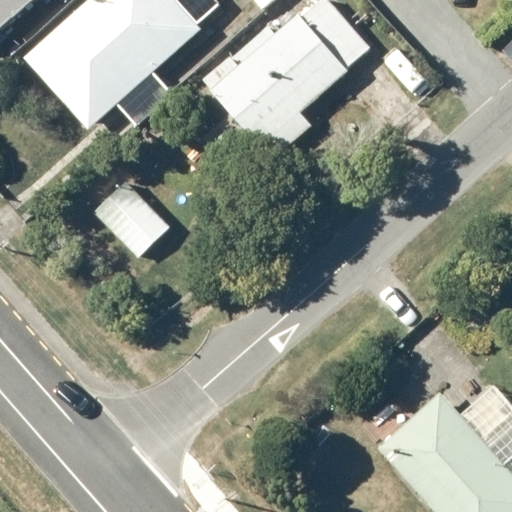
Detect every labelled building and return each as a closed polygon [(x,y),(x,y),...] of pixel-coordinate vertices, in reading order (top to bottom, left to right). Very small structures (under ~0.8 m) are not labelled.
[(0,0),(0,57),(63,0),(0,0)] [(209,30),(180,0),(102,0),(34,66),(100,134),(209,30)] [(386,53),(343,0),(323,0),(211,89),(272,165),(319,127),(309,114),(386,53)] [(258,0),(270,13),(284,0),(258,0)] [(174,227),(131,184),(96,218),(139,261),(174,227)] [(442,390),(378,444),(436,511),(511,511),(511,477),(502,467),(442,390)] [(511,458),(502,467),(511,477),(511,458)]
